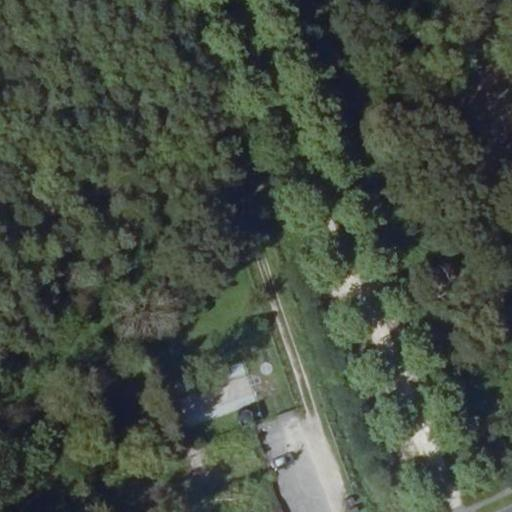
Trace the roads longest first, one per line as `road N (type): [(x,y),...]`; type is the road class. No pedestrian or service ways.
road 1 (track): [(352,269),(230,0)]
road 2 (track): [(324,0),(354,75),(356,103),(238,205)]
road 3 (track): [(238,205),(309,402),(295,422)]
